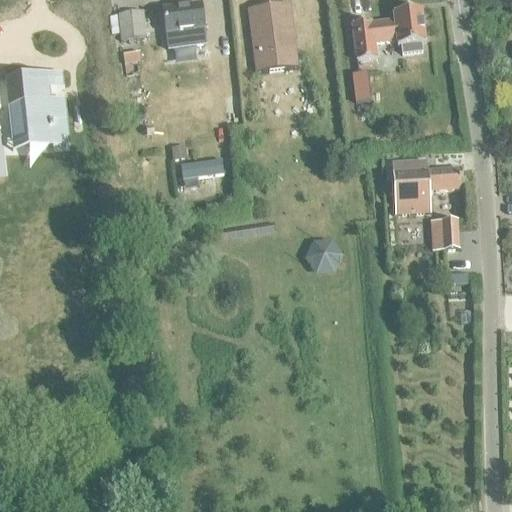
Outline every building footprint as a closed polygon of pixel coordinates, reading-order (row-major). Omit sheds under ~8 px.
[(288,7),(248,13),(256,77),(296,71),(288,7)] [(200,8),(180,10),(182,30),(186,30),(186,34),(182,35),(185,51),(188,50),(195,49),(204,48),(202,33),(203,33),(200,8)] [(180,10),(162,13),(165,37),(166,37),(168,53),(170,53),(182,51),(185,51),(182,35),(186,34),(186,30),(182,30),(180,10)] [(425,46),(421,13),(393,16),(394,24),(371,27),(371,25),(351,27),(356,64),(376,62),(374,47),(394,44),(395,50),(398,49),(399,59),(422,56),(421,47),(425,46)] [(117,18),(121,43),(146,40),(142,14),(117,18)] [(365,76),(351,78),(353,92),(354,106),(369,104),(367,90),(365,76)] [(61,79),(17,84),(24,157),(67,153),(61,79)] [(184,149),(170,151),(172,163),(186,161),(184,149)] [(180,170),(182,184),(223,178),(221,164),(180,170)] [(428,196),(462,194),(460,173),(425,175),(425,165),(391,167),(394,219),(430,217),(428,196)] [(440,225),(442,255),(458,254),(456,224),(440,225)] [(274,226),(219,234),(220,243),(275,235),(274,226)] [(467,278),(445,279),(445,290),(468,289),(467,278)]
